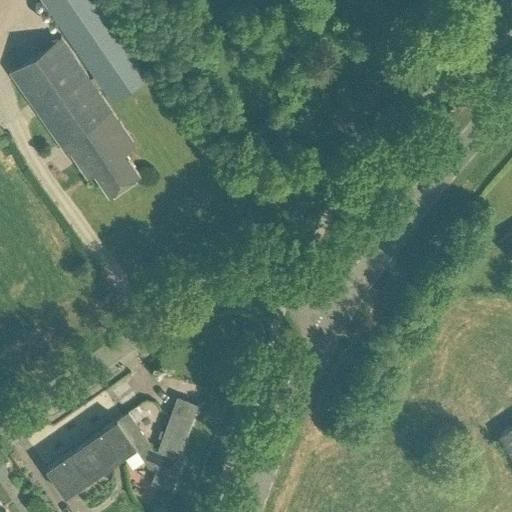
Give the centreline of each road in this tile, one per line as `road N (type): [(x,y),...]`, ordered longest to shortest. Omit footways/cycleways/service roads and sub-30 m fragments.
road 1 (unclassified): [(0,429),(215,282),(271,286)]
road 2 (tertiary): [(334,318),(420,195),(511,99)]
road 3 (tertiary): [(248,511),(334,318)]
